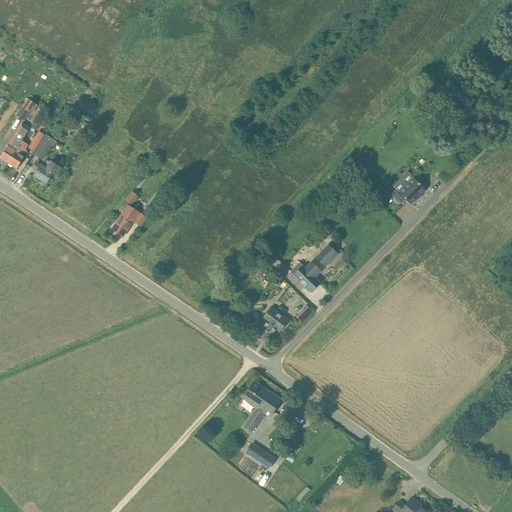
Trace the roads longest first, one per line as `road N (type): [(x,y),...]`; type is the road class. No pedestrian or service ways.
road 1 (unclassified): [(254,357),(0,186)]
road 2 (unclassified): [(269,368),(461,169)]
road 3 (unclassified): [(470,511),(269,368)]
road 4 (unclassified): [(112,511),(254,357)]
